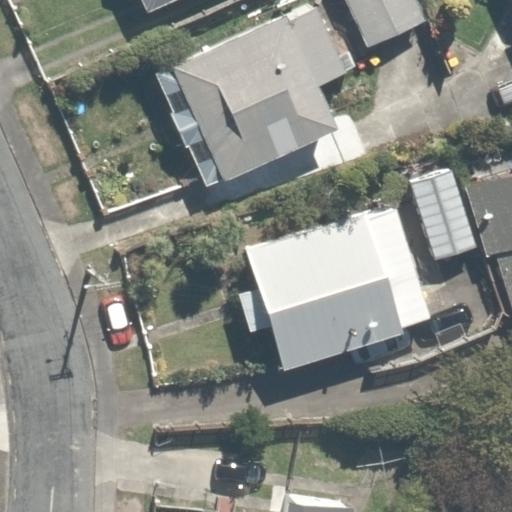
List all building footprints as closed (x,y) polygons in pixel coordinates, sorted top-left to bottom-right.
[(302,0),(287,0),(133,67),(184,183),(318,125),(297,75),(329,61),(302,0)] [(142,0),(150,15),(181,0),(142,0)] [(403,0),(325,0),(345,44),(410,16),(403,0)] [(511,142),(395,184),(420,256),(465,240),(495,327),(511,321),(511,142)] [(372,197),(225,246),(264,365),(411,316),(372,197)] [(328,511),(329,506),(208,488),(204,511),(328,511)]
